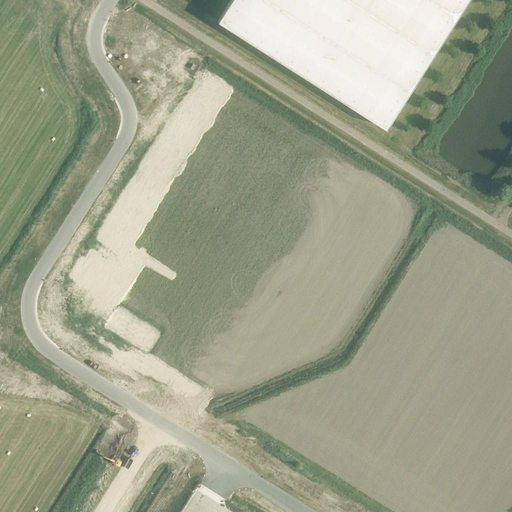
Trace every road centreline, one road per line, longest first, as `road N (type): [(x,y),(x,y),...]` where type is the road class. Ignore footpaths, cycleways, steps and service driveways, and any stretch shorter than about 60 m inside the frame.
road 1 (unclassified): [(162,422),(49,352),(34,338),(26,306),(38,272),(127,128),(125,104),(94,44),(110,0)]
road 2 (unclassified): [(305,511),(162,422)]
